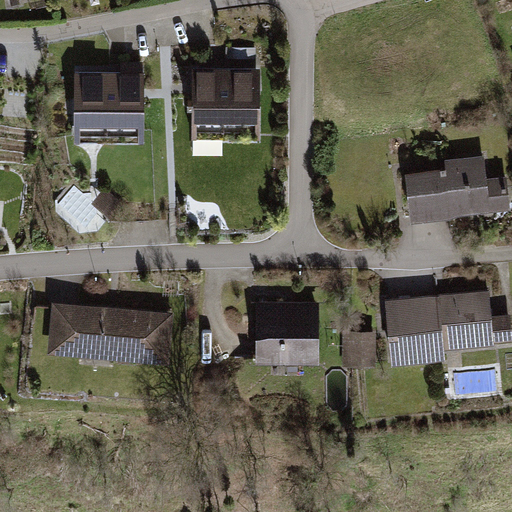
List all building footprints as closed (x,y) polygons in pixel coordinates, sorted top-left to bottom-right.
[(135,52),(134,65),(86,64),(86,133),(114,133),(114,127),(149,127),(150,52),(135,52)] [(265,61),(203,60),(202,114),(226,114),(226,126),(264,126),(265,61)] [(415,161),(419,203),(466,199),(465,189),(494,187),(490,147),(456,150),(457,157),(415,161)] [(65,296),(61,339),(172,349),(176,306),(65,296)] [(387,303),(392,366),(439,362),(439,350),(509,344),(507,321),(490,322),(488,296),(387,303)] [(249,309),(248,369),(312,370),(313,310),(249,309)] [(369,334),(343,336),(344,368),(371,366),(369,334)]
